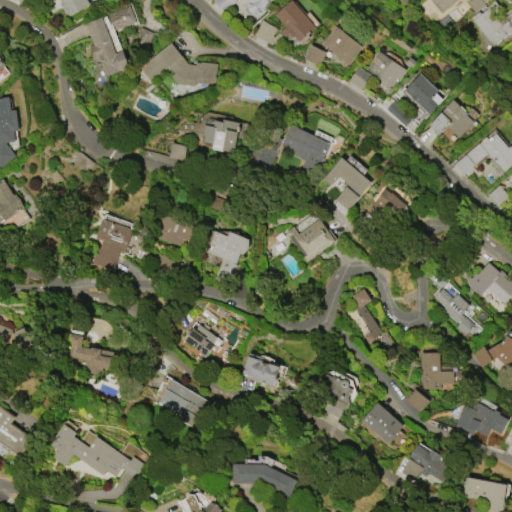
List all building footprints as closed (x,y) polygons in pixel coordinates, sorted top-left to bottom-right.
[(59,0),(85,0),(88,4),(67,17),(60,4),(61,3),(59,0)] [(234,0),(223,12),(211,0),(234,0)] [(267,0),(260,11),(256,18),(244,10),(249,3),(244,0),(267,0)] [(290,0),(316,30),(301,43),(298,40),(296,41),(292,36),(286,41),(281,36),(271,45),(253,35),(262,20),(276,28),(274,33),(276,35),(278,32),(284,27),(274,15),(290,0)] [(429,0),(455,0),(439,13),(429,0)] [(463,0),(472,12),(484,3),(482,0),(463,0)] [(490,44),(511,27),(511,10),(506,14),(493,0),(491,0),(484,6),(485,8),(479,13),(477,11),(470,17),(490,44)] [(105,77),(98,58),(93,60),(88,47),(93,45),(84,23),(101,17),(115,53),(121,50),(128,68),(105,77)] [(347,65),(321,44),(335,26),(361,47),(347,65)] [(215,85),(194,83),(194,86),(176,84),(170,76),(172,74),(165,68),(150,82),(139,67),(170,42),(180,56),(187,64),(194,64),(195,62),(200,63),(200,62),(217,64),(215,85)] [(302,58),(317,66),(324,52),(309,44),(302,58)] [(378,51),(405,69),(392,88),(365,69),(378,51)] [(361,89),(369,73),(355,66),(347,82),(361,89)] [(427,114),(402,90),(419,73),(438,91),(435,93),(441,99),(427,114)] [(0,97),(8,96),(10,110),(15,109),(18,130),(13,131),(15,141),(5,142),(5,143),(16,156),(0,169),(0,97)] [(472,122),(457,138),(445,126),(436,136),(426,126),(451,99),(467,113),(465,115),(472,122)] [(201,136),(203,124),(213,126),(214,120),(222,122),(222,119),(239,122),(233,153),(221,150),(221,151),(210,149),(211,144),(202,142),(203,136),(201,136)] [(289,124),(329,144),(317,168),(299,159),(299,158),(291,154),(292,152),(279,145),(289,124)] [(495,133),(507,148),(509,146),(511,149),(511,166),(502,175),(486,156),(475,164),(477,166),(463,177),(452,164),(485,136),(487,139),(495,133)] [(361,174),(365,168),(348,156),(344,161),(361,174)] [(340,157),(370,182),(347,211),(334,200),(342,189),(341,188),(345,183),(338,177),(332,184),(324,177),(340,157)] [(0,179),(2,178),(13,195),(15,194),(23,207),(0,222),(0,179)] [(384,189),(398,197),(397,199),(406,204),(400,214),(393,211),(392,213),(386,210),(382,216),(369,208),(384,189)] [(152,237),(161,215),(194,227),(187,246),(181,243),(180,246),(173,243),(172,244),(152,237)] [(94,238),(101,217),(132,227),(124,253),(119,251),(115,262),(92,254),(95,245),(105,249),(107,243),(94,238)] [(334,241),(305,262),(284,232),(292,226),(297,233),(318,219),(334,241)] [(205,252),(214,231),(225,236),(228,231),(247,239),(241,254),(239,253),(234,264),(236,265),(227,286),(213,280),(216,271),(220,261),(221,262),(222,260),(220,258),(205,252)] [(487,261),(511,282),(511,292),(502,304),(485,288),(478,297),(466,286),(465,281),(468,278),(472,278),(487,261)] [(359,332),(345,311),(356,304),(350,296),(362,288),(370,300),(362,305),(380,334),(376,337),(376,338),(367,344),(359,332)] [(441,288),(451,298),(456,293),(468,305),(460,313),(464,317),(473,325),(462,336),(454,328),(457,325),(441,309),(443,307),(433,297),(441,288)] [(0,324),(12,330),(4,348),(0,346),(0,324)] [(183,341),(191,328),(198,325),(217,337),(213,343),(214,345),(212,346),(205,356),(183,341)] [(509,331),(511,333),(511,368),(510,371),(495,358),(479,367),(471,352),(482,346),(484,350),(498,343),(509,331)] [(67,356),(69,341),(67,341),(68,333),(82,336),(80,346),(90,348),(90,347),(100,349),(99,355),(112,357),(110,368),(98,366),(96,375),(85,373),(84,369),(84,367),(82,367),(83,361),(76,360),(67,356)] [(421,388),(420,353),(438,353),(438,371),(452,370),(452,384),(438,384),(438,388),(421,388)] [(241,373),(247,356),(262,360),(261,362),(268,364),(268,363),(279,366),(273,385),(268,383),(267,385),(261,383),(261,382),(255,380),(249,378),(250,376),(241,373)] [(337,416),(322,409),(329,396),(315,389),(323,375),(329,378),(330,376),(339,381),(341,380),(344,382),(345,385),(344,387),(348,390),(344,399),(346,399),(337,416)] [(166,404),(158,399),(170,379),(208,401),(195,422),(186,416),(187,413),(181,410),(178,415),(171,411),(174,406),(168,402),(166,404)] [(418,412),(428,401),(413,389),(404,400),(418,412)] [(476,395),(497,407),(495,411),(508,418),(499,435),(464,417),(476,395)] [(385,443),(360,420),(376,403),(401,426),(385,443)] [(0,406),(14,416),(10,422),(33,439),(19,458),(0,444),(0,406)] [(57,450),(47,443),(61,422),(76,433),(73,436),(88,447),(96,436),(129,460),(132,456),(146,466),(136,479),(121,468),(114,477),(105,471),(102,475),(71,454),(63,465),(52,457),(57,450)] [(416,444),(445,462),(435,478),(418,468),(408,483),(392,473),(401,458),(406,461),(416,444)] [(230,483),(230,463),(262,463),(295,479),(287,497),(258,483),(230,483)] [(465,477),(506,485),(500,511),(485,511),(470,509),(472,498),(462,496),(465,477)] [(187,511),(189,510),(191,511),(197,511),(199,509),(202,511),(209,501),(220,510),(218,511),(187,511)]
